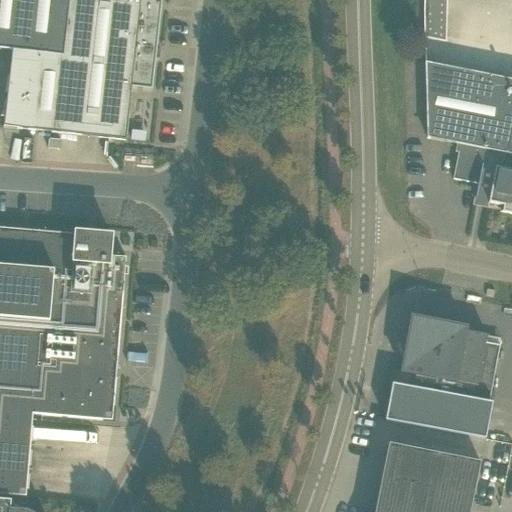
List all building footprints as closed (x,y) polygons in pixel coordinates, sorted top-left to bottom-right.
[(0,0),(0,48),(12,50),(3,128),(125,141),(131,88),(150,90),(154,60),(157,61),(159,44),(156,44),(160,0),(0,0)] [(479,185),(479,182),(486,150),(504,154),(511,155),(511,80),(425,63),(426,139),(458,145),(457,152),(455,151),(455,153),(458,153),(452,180),(479,185)] [(511,170),(501,169),(504,154),(486,150),(479,182),(492,185),(488,204),(503,207),(502,212),(499,211),(499,212),(511,214),(511,170)] [(0,378),(114,388),(125,258),(109,257),(111,237),(76,234),(76,235),(0,228),(0,378)] [(392,384),(385,421),(485,440),(492,403),(489,403),(500,346),(485,343),(486,336),(465,332),(465,329),(426,321),(395,385),(392,384)] [(0,378),(0,495),(6,496),(25,497),(32,414),(112,421),(114,388),(0,378)] [(469,511),(480,463),(388,445),(376,506),(373,505),(372,505),(369,511),(469,511)] [(0,500),(0,511),(29,511),(27,511),(28,503),(0,500)]
